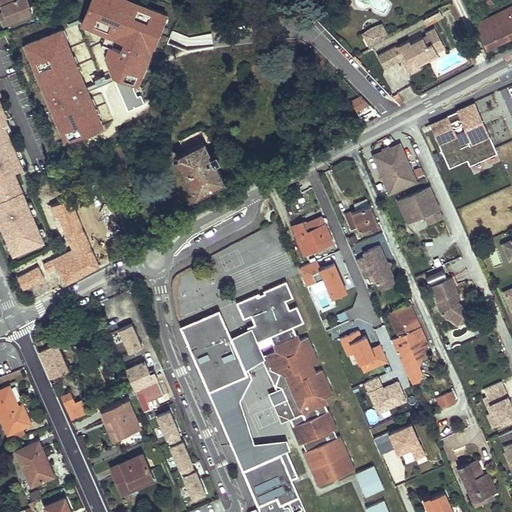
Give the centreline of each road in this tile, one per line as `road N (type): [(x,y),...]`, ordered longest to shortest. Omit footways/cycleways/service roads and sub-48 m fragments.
road 1 (residential): [(155,258),(184,230),(511,66)]
road 2 (unknown): [(362,141),(491,449)]
road 3 (residential): [(234,511),(168,346),(155,258)]
road 4 (unknown): [(511,355),(403,121)]
road 5 (residential): [(98,511),(15,320)]
road 6 (residential): [(15,320),(120,265),(155,258)]
